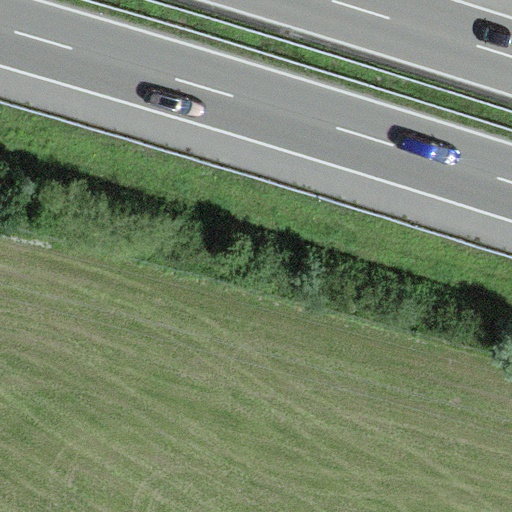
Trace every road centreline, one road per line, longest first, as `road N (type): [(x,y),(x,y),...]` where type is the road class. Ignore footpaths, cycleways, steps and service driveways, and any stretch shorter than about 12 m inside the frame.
road 1 (motorway): [(0,30),(511,185)]
road 2 (motorway): [(511,56),(331,0)]
